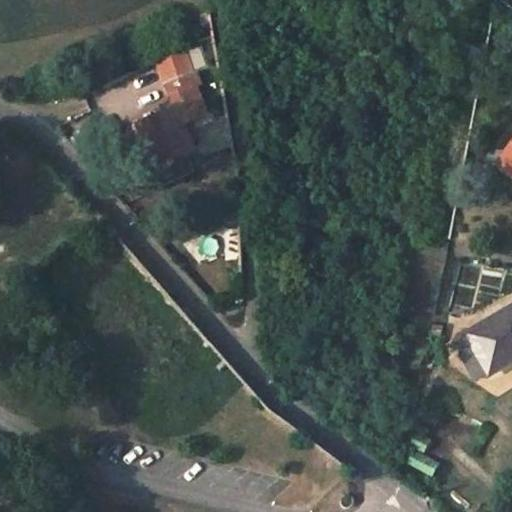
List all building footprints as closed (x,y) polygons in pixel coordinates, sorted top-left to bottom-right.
[(204,116),(192,88),(197,86),(191,73),(184,50),(154,60),(162,83),(170,103),(159,108),(162,115),(139,125),(156,165),(193,149),(182,126),(204,116)] [(511,145),(502,158),(511,166),(511,145)] [(496,165),(511,177),(511,166),(502,158),(496,165)] [(160,336),(89,262),(58,291),(128,365),(160,336)] [(487,376),(511,361),(511,307),(463,335),(470,348),(456,356),(471,381),(485,373),(487,376)] [(128,365),(138,377),(170,347),(160,336),(128,365)]
